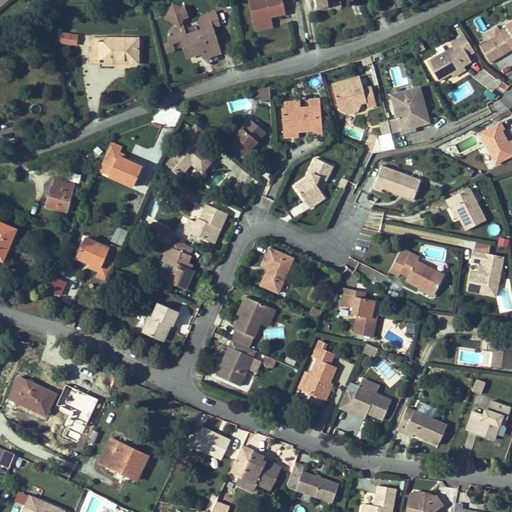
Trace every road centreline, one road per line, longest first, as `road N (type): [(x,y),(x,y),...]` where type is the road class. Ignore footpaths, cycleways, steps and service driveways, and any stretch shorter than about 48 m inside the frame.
road 1 (residential): [(460,0),(372,39),(167,99),(0,163)]
road 2 (residential): [(511,480),(363,461),(173,387)]
road 3 (residential): [(173,387),(245,235),(267,229),(328,246),(343,236),(355,207)]
road 4 (residential): [(173,387),(77,337),(0,312)]
